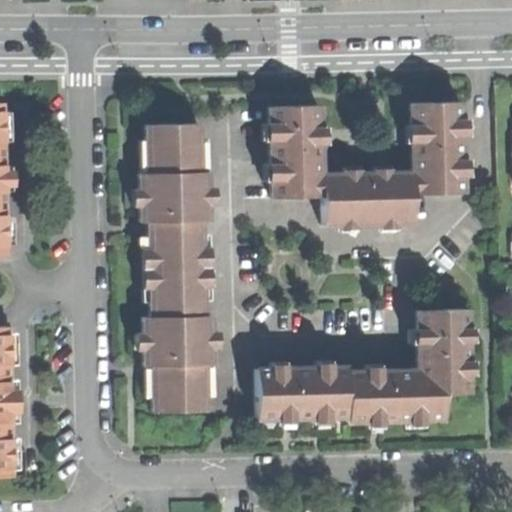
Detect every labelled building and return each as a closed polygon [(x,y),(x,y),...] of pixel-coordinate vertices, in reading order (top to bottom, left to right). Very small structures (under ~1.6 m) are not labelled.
[(406,100),(408,170),(408,190),(459,189),(457,99),(429,99),(406,100)] [(289,104),(265,105),(267,195),(317,194),(316,172),(315,104),(289,104)] [(194,123),(140,123),(140,139),(132,139),(132,157),(141,157),(141,172),(134,173),(134,189),(126,189),(126,198),(126,206),(134,206),(134,221),(142,221),(143,267),(197,266),(196,219),(203,219),(202,170),(195,170),(194,123)] [(361,171),(316,172),(317,194),(318,221),(409,219),(408,190),(408,170),(361,171)] [(198,314),(197,266),(143,267),(144,316),(137,317),(137,332),(130,332),(130,340),(130,350),(137,350),(137,365),(147,365),(147,380),(139,380),(139,397),(147,397),(148,411),(201,411),(200,363),(207,363),(207,314),(198,314)] [(414,367),(415,417),(440,416),(439,390),(449,390),(464,389),(462,305),(412,306),(414,367)] [(296,416),(343,415),(342,369),(342,365),(250,368),(252,417),(296,416)] [(377,418),(415,417),(414,367),(342,369),(343,415),(343,419),(377,418)]
